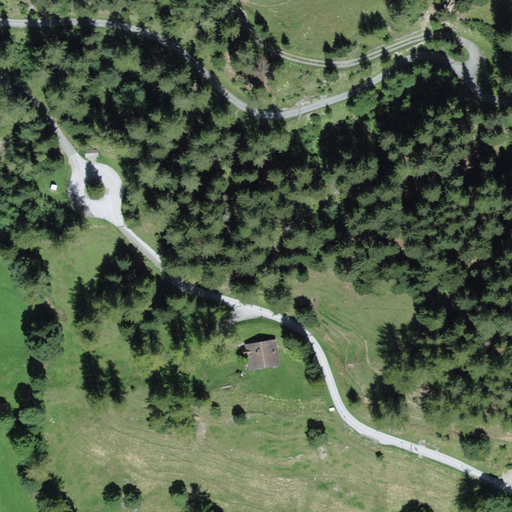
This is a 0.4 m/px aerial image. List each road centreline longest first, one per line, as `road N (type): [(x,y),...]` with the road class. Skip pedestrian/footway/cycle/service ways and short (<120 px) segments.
road 1 (residential): [(91,192),(174,281),(292,326),(330,377),(342,410),(366,433),(511,491)]
road 2 (track): [(239,306),(253,291),(336,339),(351,399),(435,432),(511,446)]
road 3 (track): [(469,72),(481,42),(463,30),(345,65),(292,54),(229,0)]
road 4 (track): [(511,96),(499,96),(447,50),(411,56),(374,84),(306,109),(242,110)]
road 5 (track): [(242,110),(217,78),(122,31),(0,24)]
